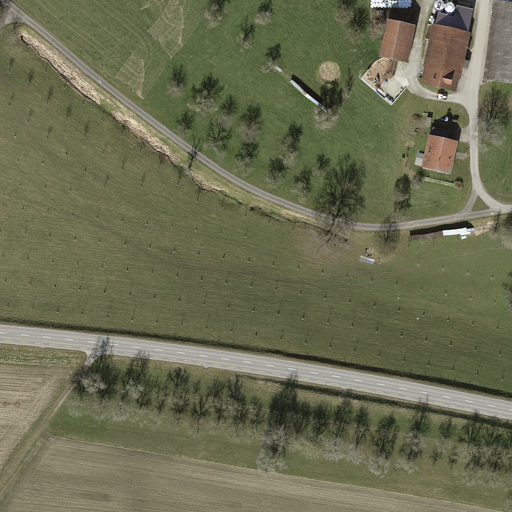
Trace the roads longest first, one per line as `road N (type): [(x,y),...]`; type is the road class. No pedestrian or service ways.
road 1 (track): [(4,0),(126,103),(256,192),(350,226),(387,229),(505,211)]
road 2 (tertiary): [(511,411),(267,365),(0,335)]
road 3 (track): [(0,488),(102,343)]
